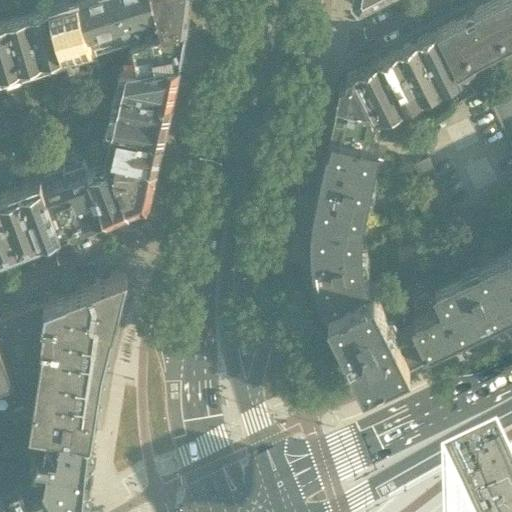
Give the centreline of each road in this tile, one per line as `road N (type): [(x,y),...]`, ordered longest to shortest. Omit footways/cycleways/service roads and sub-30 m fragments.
road 1 (primary): [(249,395),(239,366),(235,270),(288,0)]
road 2 (primary): [(258,0),(188,354)]
road 3 (residential): [(249,395),(267,332),(274,212),(311,45)]
road 4 (secondary): [(511,372),(275,477)]
road 5 (residential): [(226,0),(176,234)]
road 6 (secondary): [(333,511),(511,417)]
road 7 (residential): [(176,234),(126,237),(0,286)]
road 8 (primary): [(188,354),(215,505)]
road 9 (residential): [(435,0),(367,34),(311,45)]
road 10 (residential): [(176,234),(166,308),(188,354)]
